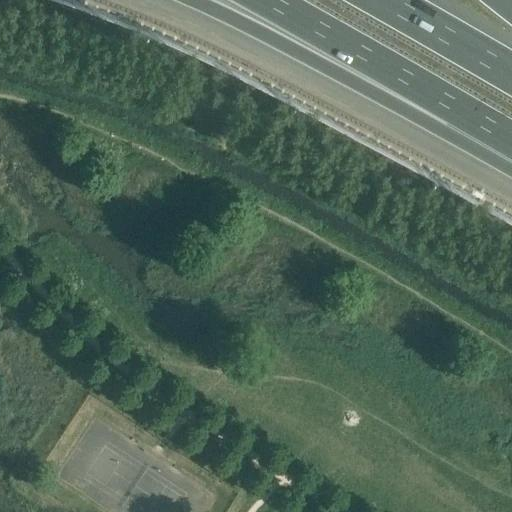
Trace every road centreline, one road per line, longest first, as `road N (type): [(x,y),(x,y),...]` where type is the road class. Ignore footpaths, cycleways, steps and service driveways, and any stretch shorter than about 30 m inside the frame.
road 1 (motorway): [(160,0),(511,157)]
road 2 (motorway): [(257,0),(511,146)]
road 3 (motorway): [(511,75),(382,0)]
